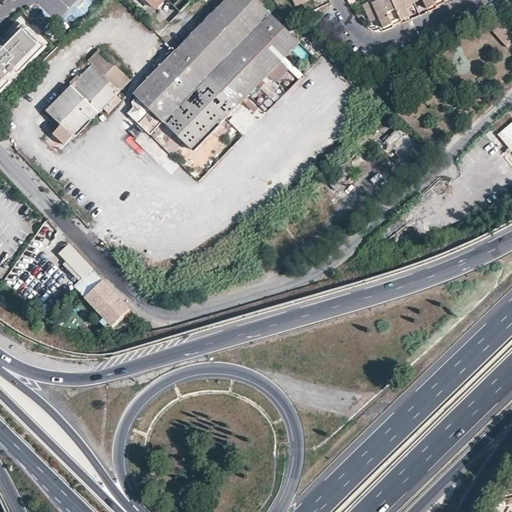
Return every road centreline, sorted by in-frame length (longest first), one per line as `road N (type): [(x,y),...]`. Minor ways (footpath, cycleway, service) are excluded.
road 1 (motorway): [(511,240),(418,281),(101,375),(39,375),(0,361)]
road 2 (residential): [(169,313),(325,263),(375,227),(511,97)]
road 3 (motorway): [(133,511),(121,475),(121,425),(158,381),(218,367),(264,381),(292,418),(299,454),(278,511)]
road 4 (motorway): [(511,317),(311,511)]
road 5 (residential): [(169,313),(130,292),(0,153)]
road 6 (motorway): [(371,511),(511,373)]
road 7 (primary): [(112,497),(55,416),(0,370)]
road 8 (residential): [(340,0),(358,30),(375,38),(470,0)]
road 9 (primary): [(112,497),(0,393)]
road 10 (motorway): [(414,511),(511,412)]
